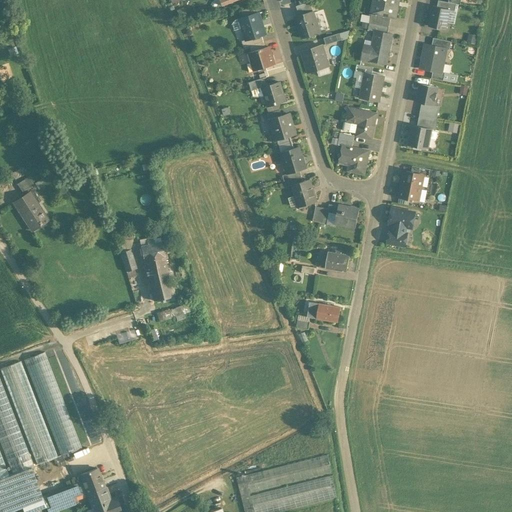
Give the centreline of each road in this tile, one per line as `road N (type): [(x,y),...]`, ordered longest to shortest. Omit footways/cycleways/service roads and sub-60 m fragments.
road 1 (residential): [(381,199),(338,411),(354,511)]
road 2 (residential): [(136,511),(80,372),(0,244)]
road 3 (residential): [(268,0),(325,169),(340,186),(381,199)]
road 4 (residential): [(420,0),(381,199)]
